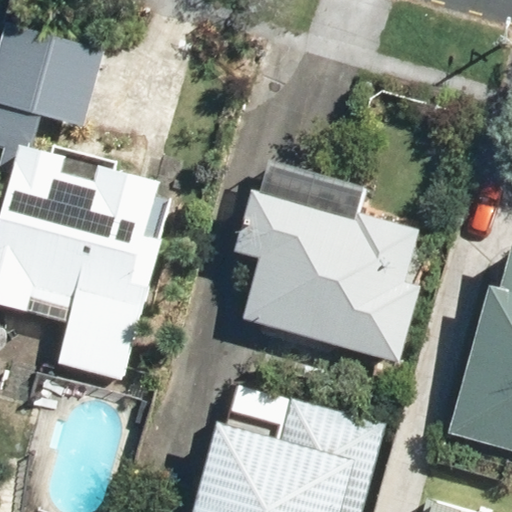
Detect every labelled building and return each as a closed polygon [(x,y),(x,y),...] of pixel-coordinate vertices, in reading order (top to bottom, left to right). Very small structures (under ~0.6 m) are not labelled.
[(171,198),(158,195),(163,179),(119,167),(120,161),(58,144),(56,150),(28,143),(7,220),(0,218),(0,301),(72,321),(61,362),(124,378),(171,198)] [(245,321),(404,363),(426,281),(413,278),(427,227),(365,210),(371,188),(271,161),(264,189),(256,186),(238,252),(262,258),(245,321)] [(494,282),(451,430),(511,447),(511,261),(505,285),(494,282)] [(233,424),(224,421),(198,511),(365,511),(391,423),(245,382),(233,424)] [(489,511),(431,495),(426,511),(489,511)]
